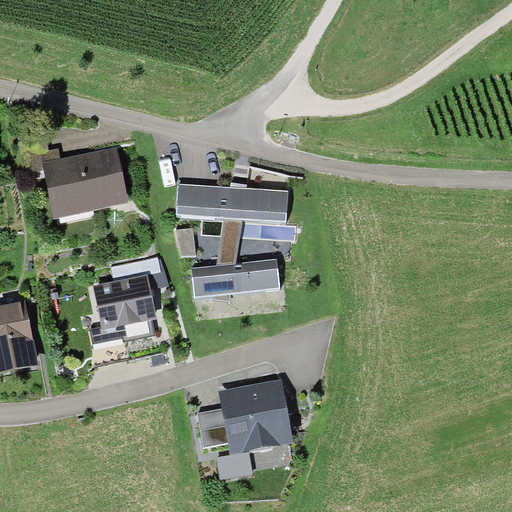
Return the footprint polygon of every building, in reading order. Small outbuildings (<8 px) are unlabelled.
[(42,162),(61,159),(59,150),(50,151),(46,132),(19,138),(26,175),(44,171),(42,162)] [(61,159),(42,162),(44,171),(53,219),(130,204),(119,148),(84,154),(61,159)] [(238,190),(180,186),(177,217),(225,220),(218,267),(192,270),(195,302),(280,292),(278,260),(236,265),(242,222),(287,225),(289,193),(238,190)] [(150,289),(169,286),(160,259),(111,269),(114,283),(94,287),(103,329),(91,331),(94,345),(123,339),(124,343),(155,336),(152,322),(157,321),(152,298),(150,289)] [(25,302),(0,306),(0,376),(40,368),(25,302)] [(228,444),(230,455),(248,452),(293,444),(285,396),(282,381),(219,392),(222,411),(228,444)] [(204,448),(228,444),(222,411),(199,415),(204,448)] [(230,455),(216,458),(220,482),(252,476),(248,452),(230,455)]
